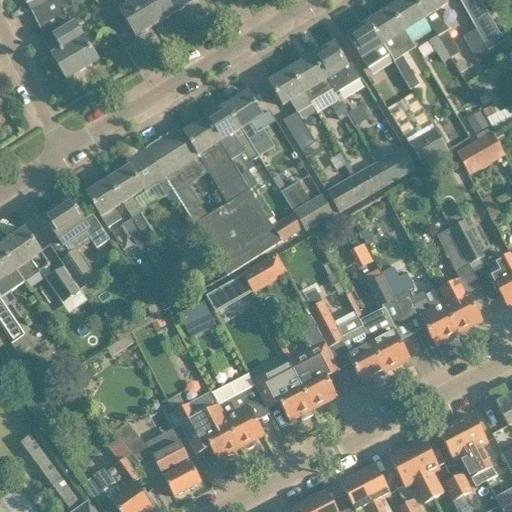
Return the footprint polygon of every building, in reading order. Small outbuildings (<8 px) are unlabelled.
[(57,0),(31,13),(41,33),(42,36),(68,23),(65,17),(62,11),(72,6),(69,0),(57,0)] [(156,26),(140,0),(137,0),(119,11),(136,38),(156,26)] [(167,0),(140,0),(156,26),(176,14),(167,0)] [(194,0),(167,0),(176,14),(196,2),(194,0)] [(413,0),(404,0),(390,10),(404,32),(410,42),(412,44),(433,30),(413,0)] [(413,0),(433,30),(437,36),(450,58),(459,53),(446,31),(448,30),(436,12),(448,5),(444,0),(413,0)] [(504,42),(488,16),(478,0),(461,0),(459,2),(473,25),(475,29),(488,52),(504,42)] [(369,23),(389,55),(410,42),(404,32),(390,10),(369,23)] [(55,42),(48,46),(47,47),(53,56),(51,57),(66,82),(99,61),(76,23),(52,37),(55,42)] [(367,69),(389,55),(369,23),(347,37),(361,60),(362,60),(367,69)] [(462,36),(483,73),(496,66),(475,29),(462,36)] [(442,63),(450,58),(437,36),(428,41),(442,63)] [(361,80),(352,65),(348,67),(335,44),(313,57),(336,95),(361,80)] [(313,57),(291,70),(312,106),(315,111),(328,103),(339,121),(347,117),(336,97),(337,97),(336,95),(327,81),(313,57)] [(402,57),(393,62),(411,90),(419,84),(402,57)] [(312,106),(291,70),(268,84),(282,107),(290,103),(297,114),(312,106)] [(249,93),(227,107),(241,130),(259,158),(274,148),(263,130),(258,134),(252,123),(263,116),(249,93)] [(483,112),(494,133),(511,123),(511,107),(500,114),(495,105),(483,112)] [(207,119),(205,121),(240,178),(254,169),(251,163),(259,158),(241,130),(227,107),(223,109),(221,106),(214,110),(205,116),(207,119)] [(297,114),(283,122),(301,151),(302,151),(315,143),(301,120),(297,114)] [(271,227),(240,178),(205,121),(183,134),(180,129),(147,149),(167,181),(228,278),(274,249),(282,244),(271,227)] [(408,143),(422,166),(448,151),(434,128),(408,143)] [(455,153),(469,176),(504,157),(491,133),(455,153)] [(146,194),(167,181),(147,149),(146,150),(147,152),(128,164),(126,162),(126,163),(129,168),(108,182),(122,204),(133,221),(132,221),(145,241),(144,241),(150,250),(160,243),(142,215),(144,214),(133,197),(143,190),(146,194)] [(376,167),(387,186),(415,170),(404,151),(376,167)] [(374,164),(353,176),(366,198),(387,186),(376,167),(374,164)] [(366,198),(353,176),(326,192),(339,213),(366,198)] [(122,204),(108,182),(86,195),(100,218),(100,217),(107,228),(121,220),(114,209),(122,204)] [(293,213),(303,230),(303,229),(306,233),(333,216),(320,195),(309,201),(298,183),(281,194),(293,213)] [(43,219),(57,240),(59,239),(65,247),(86,233),(95,248),(109,239),(93,215),(84,221),(70,200),(67,202),(65,199),(62,199),(55,204),(53,208),(55,210),(43,219)] [(293,213),(271,227),(282,244),(303,230),(293,213)] [(469,266),(450,229),(442,215),(430,220),(457,273),(469,266)] [(136,246),(144,241),(145,241),(132,221),(121,228),(127,238),(130,236),(136,246)] [(462,223),(450,229),(469,266),(482,260),(462,223)] [(26,230),(0,247),(6,256),(25,284),(39,274),(50,267),(42,254),(43,254),(26,230)] [(0,247),(0,300),(10,293),(25,284),(6,256),(0,247)] [(76,249),(59,261),(64,268),(67,272),(79,291),(80,290),(82,292),(87,300),(102,290),(76,249)] [(511,307),(511,259),(511,258),(501,263),(505,271),(491,278),(508,310),(511,307)] [(273,282),(264,265),(263,264),(243,276),(252,293),(253,294),(273,282)] [(381,274),(394,299),(398,306),(410,299),(406,292),(414,289),(405,273),(398,277),(393,267),(381,274)] [(51,277),(46,281),(53,292),(62,305),(82,292),(80,290),(79,291),(67,272),(64,268),(51,277)] [(381,306),(394,299),(381,274),(369,281),(381,306)] [(230,283),(210,295),(219,312),(252,293),(243,276),(230,283)] [(483,323),(467,293),(460,280),(448,286),(452,295),(441,301),(459,335),(483,323)] [(386,373),(368,339),(367,339),(361,326),(341,336),(323,301),(307,309),(328,349),(340,343),(362,386),(373,380),(374,382),(378,383),(384,380),(385,376),(384,374),(386,373)] [(459,335),(441,301),(429,307),(432,311),(420,318),(435,348),(459,335)] [(181,317),(188,337),(213,328),(206,308),(181,317)] [(410,361),(395,331),(384,311),(360,323),(386,373),(410,361)] [(11,343),(10,344),(16,357),(32,347),(23,335),(13,342),(11,343)] [(340,372),(334,361),(325,344),(288,363),(299,384),(314,411),(337,399),(327,379),(340,372)] [(72,381),(86,389),(94,376),(80,368),(72,381)] [(314,411),(299,384),(289,389),(287,384),(273,392),(290,424),(314,411)] [(234,409),(223,415),(241,449),(243,448),(244,451),(248,451),(254,448),(255,444),(254,442),(265,437),(250,408),(261,402),(253,386),(228,399),(234,409)] [(511,395),(495,404),(508,428),(511,425),(511,395)] [(241,449),(223,415),(218,405),(193,417),(187,405),(173,413),(192,450),(207,442),(217,462),(241,449)] [(492,469),(481,447),(488,444),(473,416),(456,425),(482,475),(486,483),(495,478),(491,470),(492,469)] [(114,434),(139,464),(151,454),(126,423),(114,434)] [(482,475),(456,425),(438,434),(453,462),(462,457),(474,479),(482,475)] [(94,511),(89,503),(82,508),(72,494),(71,493),(30,437),(21,443),(71,511),(94,511)] [(424,441),(407,451),(433,501),(441,497),(429,474),(439,469),(424,441)] [(152,458),(174,498),(201,484),(180,443),(152,458)] [(511,450),(503,456),(511,473),(511,450)] [(433,501),(407,451),(390,460),(404,487),(413,483),(425,505),(433,501)] [(85,484),(83,485),(94,500),(104,493),(117,511),(148,511),(154,508),(136,483),(140,481),(128,464),(124,458),(113,465),(118,472),(129,488),(122,493),(112,478),(110,479),(104,470),(103,471),(85,484)] [(376,467),(358,476),(376,511),(390,511),(383,498),(390,495),(376,467)] [(463,475),(454,480),(463,497),(472,493),(463,475)] [(376,511),(358,476),(341,485),(353,508),(345,511),(376,511)] [(463,497),(454,480),(445,484),(454,502),(463,497)] [(2,498),(11,511),(40,511),(21,485),(2,498)] [(511,511),(511,491),(496,500),(502,511),(511,511)] [(336,511),(327,493),(309,502),(314,511),(336,511)] [(419,511),(414,501),(405,505),(408,511),(419,511)] [(314,511),(309,502),(292,511),(314,511)]
